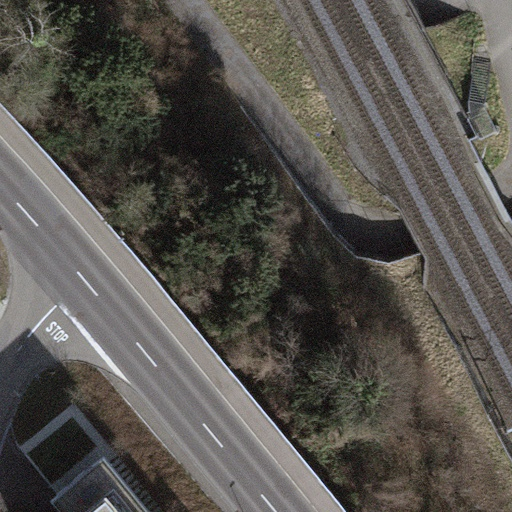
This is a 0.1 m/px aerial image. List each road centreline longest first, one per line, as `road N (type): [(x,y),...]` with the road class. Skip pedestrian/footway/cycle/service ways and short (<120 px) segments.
road 1 (unclassified): [(511,173),(449,215),(385,231),(345,208),(182,0)]
road 2 (secondary): [(85,280),(276,511)]
road 3 (residential): [(85,280),(0,388)]
road 4 (secondary): [(0,188),(85,280)]
